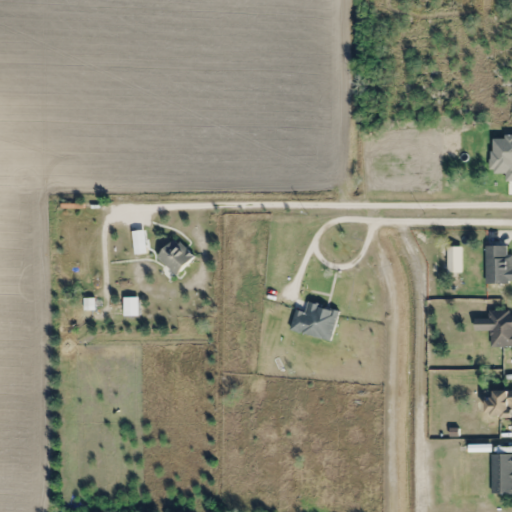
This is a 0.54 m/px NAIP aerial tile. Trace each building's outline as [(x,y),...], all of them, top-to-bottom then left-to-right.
[(193,257),(174,238),(156,256),(175,275),(193,257)] [(511,283),(511,254),(506,254),(506,245),(485,245),(485,283),(511,283)] [(338,310),(307,303),(305,312),(295,309),(289,330),(330,341),(338,310)] [(474,319),(474,331),(490,330),(490,347),(511,346),(511,309),(488,310),(488,318),(474,319)] [(491,494),(511,494),(511,454),(491,454),(491,494)]
